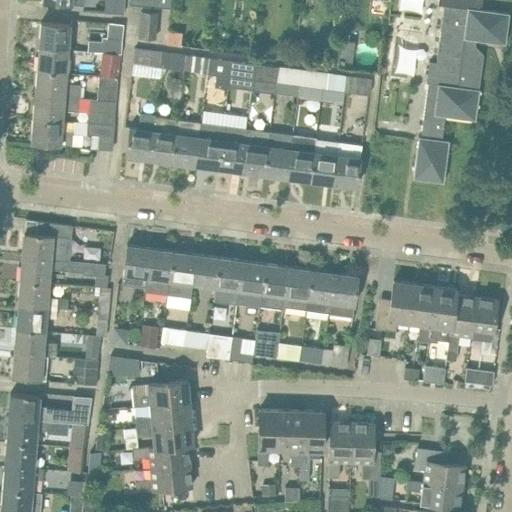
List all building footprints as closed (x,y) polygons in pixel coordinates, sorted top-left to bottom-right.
[(104,0),(104,11),(111,12),(122,13),(123,0),(104,0)] [(214,0),(213,10),(225,12),(226,0),(214,0)] [(414,158),(412,178),(443,182),(448,140),(441,139),(444,115),(474,119),(478,89),(483,54),(474,44),(475,39),(504,43),(508,13),(488,10),(476,8),(477,4),(481,5),(481,0),(437,0),(437,4),(444,5),(436,62),(429,61),(427,82),(423,112),(420,137),(417,137),(414,158)] [(156,11),(140,10),(139,37),(154,38),(156,11)] [(40,22),(38,47),(67,49),(69,24),(40,22)] [(89,40),(88,51),(101,52),(120,53),(121,39),(102,38),(102,41),(89,40)] [(297,38),(294,60),(307,62),(310,39),(297,38)] [(67,49),(38,47),(36,71),(65,73),(67,49)] [(131,74),(159,78),(163,51),(135,47),(131,74)] [(274,58),(287,59),(288,50),(275,49),(274,58)] [(185,54),(163,51),(159,78),(160,78),(162,67),(183,70),(185,54)] [(101,52),(98,76),(117,77),(120,53),(101,52)] [(198,72),(207,73),(209,57),(199,56),(198,72)] [(232,60),(209,57),(207,73),(217,74),(215,87),(228,88),(230,76),(232,60)] [(232,60),(228,87),(251,90),(254,63),(232,60)] [(254,63),(251,90),(274,93),(275,82),(276,82),(278,66),(254,63)] [(301,69),(278,66),(276,82),(298,85),(297,95),(301,69)] [(323,72),(301,69),(297,95),(320,98),(321,88),(323,72)] [(65,73),(36,71),(34,95),(79,98),(80,84),(65,83),(65,73)] [(347,75),(323,72),(321,88),(345,91),(347,75)] [(372,78),(347,75),(345,91),(370,94),(372,78)] [(117,77),(98,76),(97,99),(115,101),(117,77)] [(34,95),(32,119),(62,121),(62,110),(78,112),(79,98),(64,97),(46,96),(34,95)] [(243,125),(244,113),(201,110),(200,122),(243,125)] [(113,124),(114,114),(87,112),(87,122),(113,124)] [(139,112),(137,127),(128,126),(124,155),(149,159),(155,114),(139,112)] [(154,116),(149,159),(171,162),(177,119),(154,116)] [(62,121),(32,119),(30,143),(71,146),(72,132),(61,131),(62,121)] [(200,122),(177,119),(171,162),(194,165),(200,122)] [(87,122),(86,134),(99,135),(98,149),(111,150),(114,124),(87,122)] [(223,125),(200,122),(194,165),(217,168),(223,125)] [(246,128),(223,125),(217,168),(241,171),(246,128)] [(269,131),(246,128),(241,171),(263,174),(269,131)] [(292,134),(269,131),(263,174),(286,177),(292,134)] [(315,138),(292,134),(286,177),(309,180),(315,138)] [(315,138),(309,180),(333,183),(338,141),(315,138)] [(361,144),(338,141),(333,183),(356,186),(361,144)] [(23,232),(21,256),(50,259),(68,260),(70,238),(71,225),(35,220),(34,233),(23,232)] [(149,247),(126,244),(121,284),(144,287),(149,247)] [(143,291),(166,294),(172,250),(149,247),(144,287),(143,291)] [(196,253),(172,250),(166,294),(190,297),(192,283),(196,253)] [(218,256),(196,253),(192,283),(214,286),(218,256)] [(21,256),(19,281),(48,283),(49,269),(82,272),(82,274),(103,275),(104,263),(68,260),(50,259),(21,256)] [(242,259),(218,256),(214,286),(215,286),(213,300),(236,303),(242,259)] [(265,262),(242,259),(236,303),(259,306),(265,262)] [(265,262),(259,306),(282,309),(288,266),(265,262)] [(311,269),(288,266),(283,306),(306,309),(311,269)] [(333,272),(311,269),(306,309),(328,312),(333,272)] [(357,275),(333,272),(328,312),(352,315),(357,275)] [(378,303),(375,323),(374,328),(396,330),(397,320),(408,322),(413,282),(393,280),(389,304),(378,303)] [(19,281),(17,304),(56,308),(56,309),(67,309),(67,300),(57,300),(57,298),(47,298),(48,283),(19,281)] [(434,285),(413,282),(408,322),(420,323),(418,339),(427,341),(434,285)] [(456,288),(434,285),(427,341),(437,342),(437,339),(448,341),(450,327),(450,328),(455,293),(456,288)] [(95,286),(94,295),(99,295),(97,311),(98,311),(108,312),(111,287),(107,287),(102,286),(95,286)] [(450,328),(450,327),(448,341),(445,359),(455,360),(459,334),(470,335),(475,296),(455,293),(450,328)] [(497,299),(475,296),(470,335),(481,337),(479,353),(489,354),(497,299)] [(17,304),(15,328),(44,330),(45,316),(55,317),(56,309),(56,308),(17,304)] [(95,328),(94,334),(101,335),(106,335),(108,312),(98,311),(96,328),(95,328)] [(159,325),(141,323),(139,346),(159,348),(160,339),(157,339),(159,325)] [(129,329),(113,327),(111,343),(127,344),(129,329)] [(163,327),(161,342),(183,345),(185,329),(163,327)] [(43,341),(44,330),(15,328),(13,352),(42,355),(46,355),(46,354),(55,355),(57,342),(43,341)] [(208,332),(185,329),(183,345),(206,348),(208,332)] [(208,332),(206,348),(207,348),(206,355),(210,356),(228,358),(231,335),(208,332)] [(87,334),(85,358),(97,359),(101,335),(87,334)] [(242,337),(231,335),(228,358),(252,361),(253,354),(240,352),(242,337)] [(255,338),(253,355),(276,358),(278,341),(255,338)] [(301,344),(278,341),(276,358),(299,361),(301,344)] [(333,348),(323,347),(321,364),(346,367),(348,345),(333,343),(333,348)] [(323,347),(301,344),(299,361),(321,364),(323,347)] [(13,352),(11,377),(40,379),(42,355),(13,352)] [(73,367),(72,382),(96,384),(97,359),(85,358),(74,357),(73,367)] [(137,359),(124,357),(125,373),(138,372),(137,359)] [(426,365),(424,381),(427,381),(441,383),(441,381),(443,382),(444,373),(444,367),(437,366),(426,365)] [(418,369),(404,367),(402,378),(417,380),(418,369)] [(493,371),(466,367),(464,381),(491,384),(493,371)] [(189,401),(187,379),(132,385),(134,406),(149,404),(149,405),(189,401)] [(39,395),(10,393),(8,417),(53,421),(54,407),(38,405),(39,395)] [(71,400),(70,421),(88,423),(91,401),(91,396),(72,395),(72,398),(71,400)] [(191,422),(189,401),(149,405),(150,415),(135,416),(136,427),(191,422)] [(280,409),(259,408),(256,464),(266,464),(267,448),(279,448),(280,409)] [(301,409),(280,409),(279,448),(290,449),(290,464),(299,464),(299,478),(301,409)] [(322,410),(301,409),(299,478),(307,479),(309,449),(321,450),(322,410)] [(47,421),(8,417),(6,442),(35,444),(36,430),(46,430),(47,421)] [(351,421),(330,420),(328,476),(337,476),(338,461),(349,461),(351,421)] [(373,422),(351,421),(349,461),(361,461),(360,477),(379,478),(379,476),(379,451),(372,451),(373,422)] [(193,443),(191,422),(136,427),(137,436),(152,434),(153,445),(187,443),(193,443)] [(88,424),(72,423),(69,446),(85,448),(88,424)] [(108,431),(102,430),(98,430),(95,448),(104,450),(105,450),(108,431)] [(6,442),(4,465),(33,467),(35,444),(6,442)] [(153,445),(132,447),(133,457),(148,455),(150,467),(155,467),(189,464),(189,456),(187,443),(153,445)] [(69,447),(67,470),(83,471),(85,448),(69,447)] [(441,450),(417,447),(414,468),(424,469),(422,481),(462,486),(464,465),(440,461),(441,450)] [(87,471),(87,473),(96,472),(98,451),(94,451),(89,452),(87,471)] [(191,485),(189,464),(150,467),(151,479),(135,480),(136,490),(171,487),(191,485)] [(42,479),(43,468),(4,465),(2,489),(31,492),(32,478),(42,479)] [(379,478),(378,498),(391,498),(392,476),(379,476),(379,478)] [(462,486),(422,481),(407,480),(405,489),(421,491),(419,502),(459,507),(462,486)] [(291,488),(284,488),(284,498),(285,501),(291,500),(299,500),(299,488),(291,488)] [(2,489),(0,510),(0,511),(39,511),(41,493),(31,492),(2,489)] [(348,511),(348,495),(327,494),(328,511),(334,511),(348,511)] [(84,495),(71,495),(70,504),(83,504),(84,495)]
